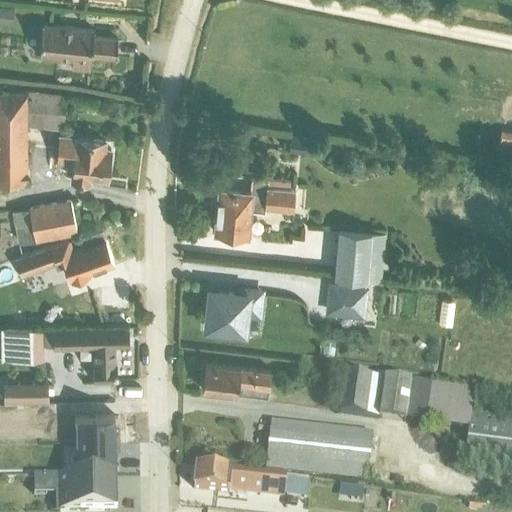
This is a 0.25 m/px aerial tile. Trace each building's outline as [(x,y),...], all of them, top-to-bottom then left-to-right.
[(0,4),(0,20),(13,22),(14,6),(0,4)] [(43,23),(40,54),(73,58),(72,67),(90,69),(92,54),(117,57),(119,38),(93,35),(94,28),(43,23)] [(0,180),(28,181),(28,123),(64,128),(67,93),(28,89),(28,91),(0,90),(0,180)] [(511,129),(502,128),(499,144),(511,146),(511,129)] [(59,133),(56,167),(71,169),(70,176),(90,179),(91,174),(108,177),(111,147),(105,146),(106,138),(59,133)] [(291,133),(289,149),(310,153),(312,135),(291,133)] [(214,217),(213,227),(215,230),(216,230),(216,232),(250,235),(253,208),(265,210),(266,205),(294,208),(295,187),(290,187),(290,179),(269,176),(269,178),(252,177),(250,192),(220,189),(218,215),(217,215),(214,217)] [(71,196),(14,209),(19,242),(36,240),(78,232),(71,196)] [(339,227),(334,275),(381,279),(385,231),(339,227)] [(70,237),(15,257),(23,278),(36,273),(35,271),(64,260),(71,279),(91,273),(88,269),(114,260),(107,238),(75,249),(70,237)] [(0,263),(0,290),(22,284),(15,259),(0,263)] [(329,280),(326,312),(366,316),(369,285),(329,280)] [(250,316),(254,286),(238,284),(237,292),(220,290),(220,293),(212,292),(208,324),(249,329),(250,316)] [(254,286),(250,316),(262,317),(266,287),(254,286)] [(425,311),(451,316),(454,301),(427,297),(425,311)] [(129,324),(1,327),(2,359),(44,358),(44,344),(54,344),(54,347),(94,347),(94,379),(118,378),(118,372),(117,367),(117,360),(116,343),(130,343),(129,324)] [(325,341),(323,360),(333,362),(336,342),(325,341)] [(239,390),(239,365),(206,361),(202,388),(221,390),(239,393),(239,390)] [(239,365),(239,390),(269,396),(272,369),(239,365)] [(345,375),(339,414),(467,431),(465,473),(511,478),(511,418),(472,414),(474,390),(433,384),(432,386),(345,375)] [(49,380),(3,380),(4,398),(17,398),(17,401),(49,400),(49,380)] [(102,401),(9,403),(9,427),(75,426),(75,419),(102,419),(102,401)] [(104,402),(104,421),(145,421),(146,402),(104,402)] [(271,424),(265,472),(367,483),(372,435),(271,424)] [(197,468),(194,490),(285,500),(285,497),(306,500),(308,481),(197,468)] [(116,477),(34,479),(34,496),(55,495),(55,511),(110,511),(110,510),(117,510),(116,477)] [(340,486),(338,499),(362,501),(363,489),(340,486)]
